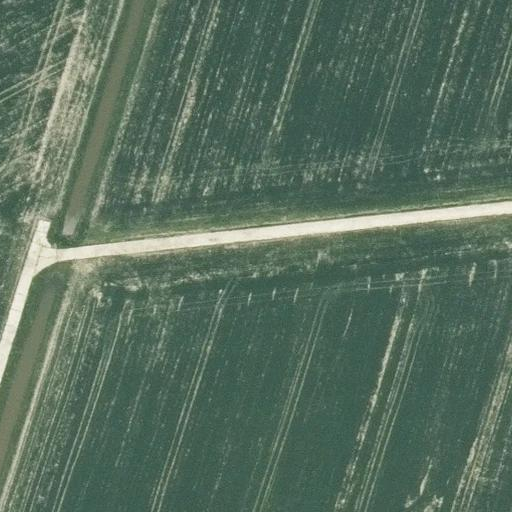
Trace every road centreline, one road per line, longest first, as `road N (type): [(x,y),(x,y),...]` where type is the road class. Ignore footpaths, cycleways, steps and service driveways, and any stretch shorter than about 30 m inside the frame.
road 1 (track): [(32,258),(511,208)]
road 2 (track): [(0,364),(42,226)]
